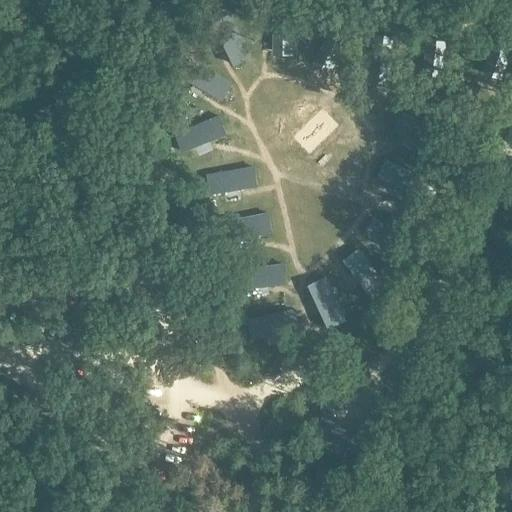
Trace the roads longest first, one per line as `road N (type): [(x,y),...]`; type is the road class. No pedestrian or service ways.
road 1 (track): [(511,5),(428,35),(246,22),(208,51),(146,167)]
road 2 (track): [(146,167),(184,192),(229,416),(356,511)]
road 3 (track): [(0,355),(157,363),(167,353),(173,295),(160,277),(0,298)]
road 4 (track): [(151,511),(229,416)]
